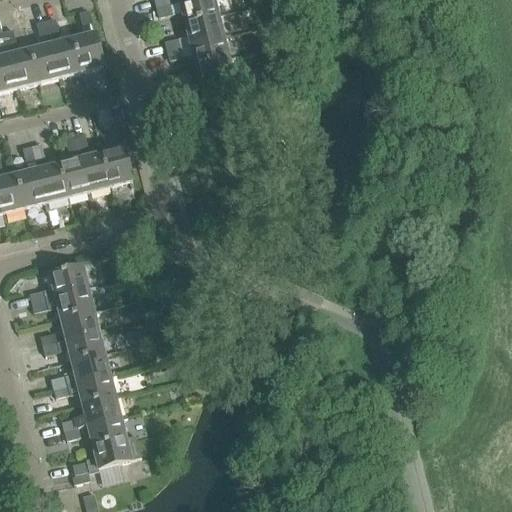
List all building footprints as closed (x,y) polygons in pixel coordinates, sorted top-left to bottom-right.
[(168,0),(154,4),(157,13),(171,10),(168,0)] [(213,0),(209,0),(180,7),(185,29),(218,20),(213,0)] [(171,10),(157,13),(159,22),(173,19),(171,10)] [(89,15),(80,18),(85,41),(73,44),(82,77),(104,72),(95,39),(89,15)] [(218,20),(185,29),(190,50),(224,42),(218,20)] [(46,26),(49,40),(59,38),(55,24),(46,26)] [(46,26),(37,29),(40,43),(49,40),(46,26)] [(13,35),(0,37),(0,52),(16,49),(13,35)] [(229,63),(224,44),(224,42),(190,50),(181,52),(184,62),(193,59),(196,71),(229,63)] [(179,43),(165,47),(168,56),(181,52),(179,43)] [(73,44),(52,49),(60,83),(82,77),(73,44)] [(52,49),(31,55),(39,88),(60,83),(52,49)] [(181,52),(168,56),(170,65),(184,62),(181,52)] [(31,55),(9,60),(18,94),(39,88),(31,55)] [(0,97),(18,94),(9,60),(0,62),(0,97)] [(199,84),(176,89),(178,99),(235,85),(229,63),(196,71),(199,84)] [(111,146),(113,155),(102,158),(110,192),(132,186),(118,130),(109,132),(112,146),(111,146)] [(84,138),(75,141),(89,197),(110,192),(102,158),(90,161),(84,138)] [(66,143),(71,166),(59,169),(68,203),(89,197),(75,141),(66,143)] [(32,151),(36,165),(45,163),(41,149),(32,151)] [(29,177),(17,180),(25,213),(46,208),(38,174),(36,165),(32,151),(23,154),(29,177)] [(38,174),(46,208),(68,203),(59,169),(38,174)] [(17,180),(0,183),(0,203),(4,219),(25,213),(17,180)] [(137,255),(122,259),(127,278),(141,274),(137,255)] [(83,272),(50,281),(53,293),(30,299),(32,309),(46,305),(55,303),(89,294),(83,272)] [(55,303),(60,324),(94,315),(89,294),(55,303)] [(46,305),(32,309),(34,318),(48,314),(46,305)] [(94,315),(60,324),(66,345),(99,337),(94,315)] [(57,347),(43,351),(45,360),(68,355),(71,367),(105,358),(99,337),(66,345),(57,347)] [(40,342),(43,351),(57,347),(55,338),(40,342)] [(71,367),(74,379),(51,385),(54,394),(110,380),(105,358),(71,367)] [(110,380),(54,394),(56,403),(79,397),(82,409),(116,401),(110,380)] [(87,431),(121,422),(116,401),(82,409),(85,422),(76,424),(62,427),(64,437),(78,433),(87,431)] [(126,444),(121,424),(121,422),(87,431),(93,452),(126,444)] [(78,433),(64,437),(67,446),(81,442),(78,433)] [(126,444),(93,452),(96,464),(87,467),(89,476),(142,463),(136,441),(126,444)] [(87,467),(73,470),(75,480),(89,476),(87,467)] [(75,480),(73,480),(75,489),(91,485),(89,476),(75,480)] [(97,511),(94,498),(83,501),(85,511),(97,511)]
